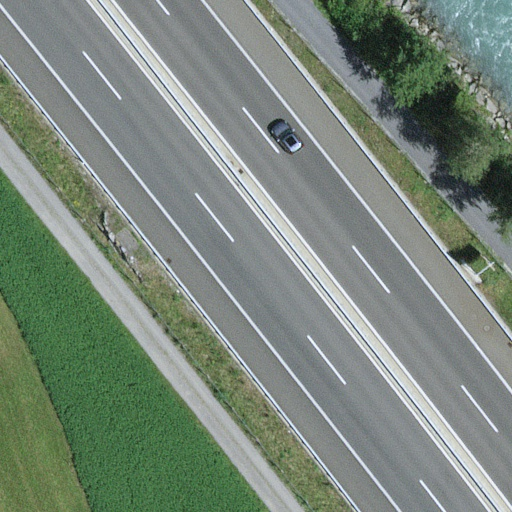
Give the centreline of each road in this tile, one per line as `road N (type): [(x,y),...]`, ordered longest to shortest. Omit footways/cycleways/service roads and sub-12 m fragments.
road 1 (motorway): [(39,0),(435,511)]
road 2 (motorway): [(511,440),(165,0)]
road 3 (track): [(286,511),(0,158)]
road 4 (track): [(293,0),(511,259)]
